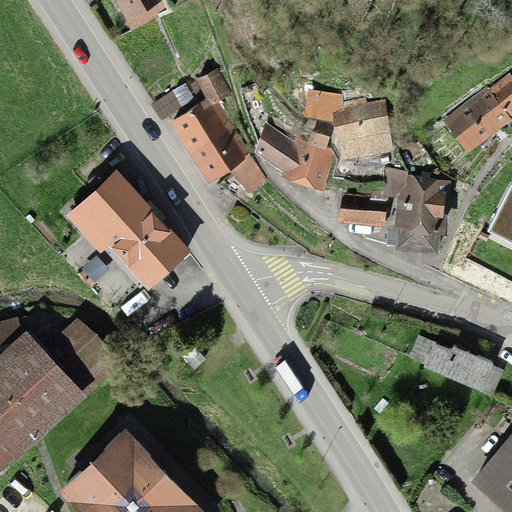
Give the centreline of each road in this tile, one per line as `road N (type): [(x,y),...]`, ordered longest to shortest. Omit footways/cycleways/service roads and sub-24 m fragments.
road 1 (secondary): [(54,0),(239,286)]
road 2 (residential): [(511,329),(382,283),(330,274),(239,286)]
road 3 (secondary): [(239,286),(380,511)]
